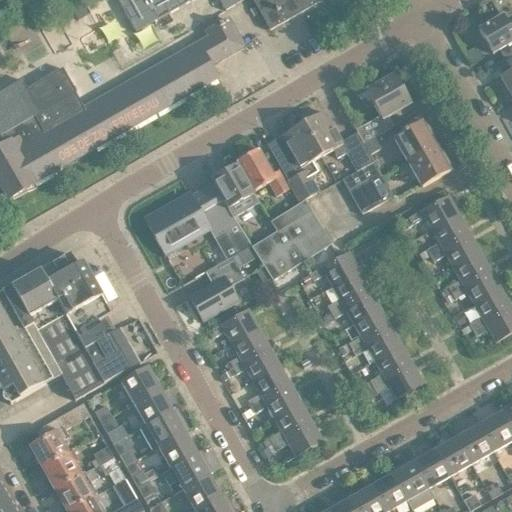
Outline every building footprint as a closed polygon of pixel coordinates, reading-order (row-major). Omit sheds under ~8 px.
[(252,0),(269,30),(321,1),(320,0),(252,0)] [(511,26),(509,28),(502,16),(478,30),(491,54),(498,50),(504,62),(511,57),(511,26)] [(206,31),(210,38),(84,110),(74,94),(75,93),(62,69),(26,89),(22,80),(0,92),(0,185),(8,200),(33,186),(32,183),(216,78),(209,64),(241,46),(226,19),(206,31)] [(511,100),(511,70),(499,78),(511,100)] [(356,130),(363,144),(393,127),(387,117),(409,104),(393,76),(366,92),(380,116),(356,130)] [(370,155),(356,133),(340,142),(322,112),(315,116),(314,114),(302,120),(304,123),(302,124),(321,157),(332,150),(337,159),(346,154),(356,172),(373,162),(370,155)] [(434,148),(428,137),(432,135),(424,122),(421,124),(420,123),(417,117),(398,128),(402,133),(393,139),(407,164),(434,148)] [(287,129),(288,132),(286,133),(281,136),(281,137),(285,144),(271,152),(270,152),(291,187),(290,188),(300,204),(300,205),(301,205),(300,204),(313,196),(317,194),(308,178),(317,173),(311,163),(321,157),(302,124),(299,125),(298,123),(287,129)] [(363,144),(370,155),(381,149),(374,138),(363,144)] [(440,158),(434,148),(407,164),(420,187),(421,188),(448,173),(448,172),(452,170),(444,156),(440,158)] [(257,150),(234,163),(236,165),(239,171),(252,193),(253,192),(267,184),(275,197),(288,189),(277,171),(271,175),(257,150)] [(348,192),(380,175),(373,163),(342,180),(348,192)] [(219,175),(210,180),(213,186),(222,201),(232,218),(258,203),(252,193),(239,171),(236,165),(233,167),(231,165),(218,173),(219,175)] [(348,192),(355,204),(386,186),(380,175),(348,192)] [(355,204),(361,215),(393,198),(386,186),(355,204)] [(189,195),(144,221),(164,255),(207,230),(225,262),(231,258),(231,259),(251,248),(250,247),(232,218),(222,201),(200,214),(191,198),(189,195)] [(457,215),(447,196),(408,218),(411,225),(423,218),(430,231),(457,215)] [(300,205),(270,223),(277,233),(310,212),(304,203),(301,205),(300,205)] [(277,233),(251,249),(256,257),(272,282),(330,245),(310,212),(277,233)] [(426,250),(429,257),(468,234),(457,215),(430,231),(437,244),(426,250)] [(479,253),(468,234),(429,257),(433,263),(445,256),(452,269),(479,253)] [(210,285),(188,297),(201,322),(236,302),(228,287),(243,279),(236,268),(256,257),(251,249),(251,248),(231,259),(231,258),(225,262),(204,273),(210,285)] [(358,272),(348,253),(308,275),(312,282),(324,275),(331,288),(358,272)] [(490,272),(479,253),(452,269),(459,281),(447,288),(451,294),(490,272)] [(69,254),(39,271),(61,309),(95,289),(81,263),(76,266),(69,254)] [(262,268),(255,272),(262,284),(269,280),(262,268)] [(43,347),(60,377),(74,402),(138,365),(118,330),(114,332),(84,349),(61,309),(39,271),(10,288),(26,317),(43,347)] [(369,291),(358,272),(331,288),(338,301),(326,307),(330,313),(369,291)] [(473,306),(501,290),(490,272),(451,294),(454,300),(466,293),(473,306)] [(0,293),(0,332),(26,317),(10,288),(0,293)] [(110,315),(95,289),(61,309),(84,349),(114,332),(106,317),(110,315)] [(511,309),(501,290),(473,306),(480,319),(468,325),(472,332),(511,309)] [(380,309),(369,291),(330,313),(333,319),(345,313),(352,325),(380,309)] [(360,338),(348,345),(351,351),(391,328),(380,309),(352,325),(360,338)] [(511,333),(511,310),(511,309),(472,332),(475,337),(487,331),(495,344),(511,333)] [(223,333),(230,345),(258,329),(247,310),(207,332),(211,340),(223,333)] [(0,332),(0,371),(43,347),(26,317),(0,332)] [(401,347),(391,328),(351,351),(355,357),(366,350),(374,363),(401,347)] [(261,336),(258,329),(230,345),(238,358),(226,364),(229,371),(268,348),(261,336)] [(0,388),(9,405),(60,377),(43,347),(0,371),(0,388)] [(412,366),(401,347),(374,363),(381,375),(369,382),(373,388),(412,366)] [(270,351),(268,348),(229,371),(233,377),(244,370),(252,383),(279,367),(270,351)] [(303,369),(310,365),(306,359),(300,363),(303,369)] [(423,385),(412,366),(373,388),(376,394),(388,387),(395,400),(423,385)] [(281,370),(279,367),(252,383),(259,395),(238,407),(241,413),(251,408),(290,386),(281,370)] [(132,405),(159,390),(147,369),(147,368),(120,383),(120,384),(121,384),(132,405)] [(232,377),(229,371),(220,376),(224,382),(232,377)] [(251,408),(254,414),(266,407),(273,420),(301,404),(290,386),(251,408)] [(171,411),(159,390),(132,405),(145,426),(171,411)] [(302,407),(301,404),(273,420),(280,432),(262,443),(265,448),(271,444),(272,446),(311,423),(302,407)] [(41,470),(68,455),(61,443),(68,439),(64,431),(89,417),(82,405),(35,432),(40,442),(26,450),(31,458),(34,457),(41,470)] [(100,424),(111,417),(104,406),(93,412),(100,424)] [(511,406),(499,414),(511,437),(511,406)] [(184,433),(171,411),(145,426),(157,448),(184,433)] [(511,441),(511,437),(499,414),(477,426),(492,453),(511,441)] [(106,435),(117,429),(111,417),(100,424),(106,435)] [(313,426),(311,423),(272,446),(275,451),(287,444),(295,458),(322,442),(313,426)] [(471,465),(492,453),(477,426),(456,438),(471,465)] [(196,455),(184,433),(157,448),(169,470),(196,455)] [(471,465),(456,438),(434,451),(449,478),(471,465)] [(118,457),(130,450),(123,439),(112,445),(118,457)] [(95,469),(99,467),(113,459),(107,448),(93,456),(95,460),(91,463),(95,469)] [(449,478),(434,451),(412,463),(427,490),(449,478)] [(46,478),(54,491),(80,476),(73,464),(77,463),(71,453),(68,455),(41,470),(39,471),(43,480),(46,478)] [(208,476),(196,455),(169,470),(182,491),(208,476)] [(105,477),(119,469),(113,459),(99,467),(105,477)] [(391,475),(406,502),(411,511),(433,499),(427,490),(412,463),(410,459),(397,467),(399,470),(391,475)] [(131,478),(142,472),(135,460),(124,467),(131,478)] [(65,511),(68,511),(93,498),(86,486),(94,481),(89,472),(80,476),(54,491),(51,493),(56,502),(59,500),(65,511)] [(388,511),(406,502),(391,475),(369,488),(382,511),(388,511)] [(195,511),(220,498),(208,476),(182,491),(193,511),(195,511)] [(143,500),(154,493),(148,482),(137,488),(143,500)] [(491,500),(502,494),(495,483),(484,489),(491,500)] [(382,511),(369,488),(347,500),(353,511),(382,511)] [(468,511),(469,511),(480,506),(473,495),(463,501),(468,511)] [(93,498),(68,511),(104,511),(96,496),(93,498)] [(228,511),(220,498),(195,511),(228,511)] [(142,511),(143,511),(136,500),(115,511),(142,511)] [(353,511),(347,500),(325,511),(353,511)]
